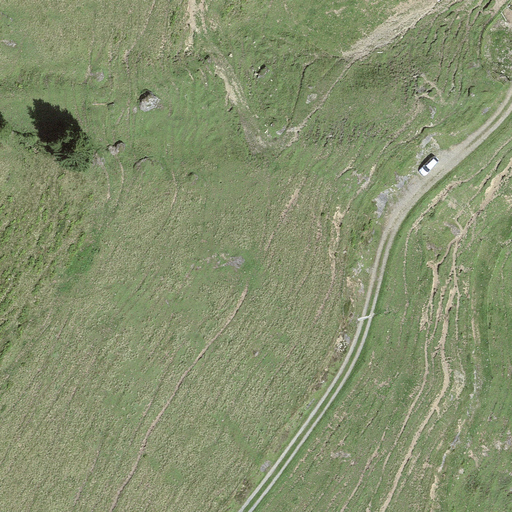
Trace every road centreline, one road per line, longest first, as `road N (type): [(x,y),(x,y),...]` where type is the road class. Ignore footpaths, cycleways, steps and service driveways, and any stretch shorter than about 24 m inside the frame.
road 1 (track): [(511,102),(401,212),(359,347),(242,511)]
road 2 (track): [(511,228),(488,280),(483,402),(449,469),(442,511)]
